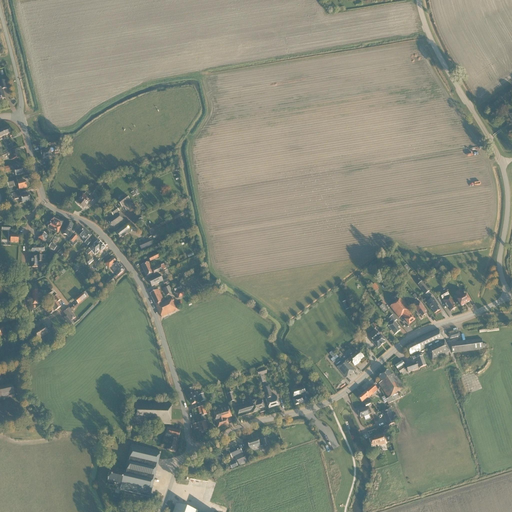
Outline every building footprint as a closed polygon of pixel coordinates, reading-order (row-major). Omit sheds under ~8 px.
[(5,136),(9,134),(10,137),(12,136),(11,133),(9,128),(3,131),(5,136)] [(57,146),(56,144),(49,146),(50,149),(52,148),(52,149),(50,150),(50,149),(41,151),(42,153),(41,153),(42,160),(46,159),(52,158),(51,153),(54,152),(55,154),(59,153),(58,150),(61,150),(60,145),(57,146)] [(11,153),(10,151),(0,155),(0,158),(0,159),(3,158),(2,157),(8,154),(11,153)] [(19,158),(17,151),(11,153),(8,154),(8,156),(10,155),(11,160),(19,158)] [(18,169),(18,167),(13,168),(16,176),(23,174),(22,168),(18,169)] [(17,181),(16,179),(7,181),(9,188),(14,187),(14,184),(17,183),(19,190),(27,188),(25,181),(22,182),(21,180),(17,181)] [(85,192),(86,193),(89,196),(95,191),(91,188),(91,187),(90,187),(85,192)] [(25,195),(25,193),(20,195),(14,197),(14,200),(18,199),(18,198),(21,197),(22,203),(30,201),(28,195),(25,195)] [(83,195),(76,202),(78,204),(84,209),(90,202),(91,202),(94,200),(89,196),(86,193),(84,195),(83,195)] [(117,201),(122,208),(130,202),(125,195),(117,201)] [(112,227),(113,225),(114,227),(123,220),(119,214),(120,213),(116,208),(110,213),(113,216),(114,216),(115,217),(110,221),(108,222),(112,227)] [(48,229),(57,234),(64,222),(54,216),(48,229)] [(121,236),(122,237),(132,230),(133,231),(135,229),(134,227),(130,222),(116,233),(117,234),(120,237),(121,236)] [(65,230),(63,235),(67,236),(67,237),(68,238),(70,239),(73,234),(70,232),(73,225),(67,223),(65,230)] [(85,243),(88,246),(91,243),(88,240),(91,236),(83,228),(78,235),(86,242),(85,243)] [(41,232),(38,238),(38,239),(43,241),(44,241),(44,239),(45,238),(47,235),(41,232)] [(10,243),(18,243),(19,236),(15,236),(15,234),(11,234),(10,243)] [(73,247),(77,242),(76,240),(78,238),(74,235),(69,240),(70,241),(68,243),(73,247)] [(149,240),(139,245),(141,250),(152,245),(149,240)] [(99,241),(86,252),(88,255),(91,252),(95,256),(100,252),(105,248),(99,241)] [(32,268),(38,268),(38,262),(42,262),(42,260),(45,260),(44,256),(42,256),(31,256),(32,268)] [(116,263),(112,258),(105,264),(109,269),(111,268),(117,276),(124,271),(118,262),(116,263)] [(148,263),(147,263),(141,266),(147,277),(152,274),(154,276),(164,272),(163,271),(166,269),(164,265),(161,266),(152,270),(149,263),(148,263)] [(149,281),(152,287),(162,282),(163,285),(169,282),(167,279),(163,281),(160,275),(157,276),(157,277),(149,281)] [(105,282),(109,287),(114,282),(111,278),(105,282)] [(418,285),(425,295),(429,292),(421,282),(418,285)] [(169,286),(163,289),(166,296),(171,294),(170,291),(171,291),(169,286)] [(38,294),(37,290),(32,291),(32,296),(31,296),(32,305),(40,304),(39,294),(38,294)] [(164,301),(158,290),(150,294),(155,306),(161,318),(178,310),(174,301),(174,302),(172,298),(162,303),(161,302),(164,301)] [(463,296),(459,290),(456,293),(459,298),(457,299),(461,307),(469,302),(465,294),(463,296)] [(82,294),(75,300),(78,304),(86,298),(82,294)] [(50,315),(61,307),(57,303),(61,300),(56,295),(53,297),(56,301),(46,308),(50,315)] [(454,304),(449,295),(445,298),(446,299),(443,301),(447,308),(448,307),(450,311),(456,308),(453,304),(454,304)] [(430,310),(431,309),(434,314),(439,311),(437,307),(438,306),(433,299),(430,300),(429,298),(428,298),(423,301),(425,304),(427,303),(430,310)] [(396,302),(389,307),(398,319),(402,316),(405,320),(409,325),(414,320),(411,316),(411,315),(408,311),(409,310),(400,299),(396,302)] [(389,311),(381,302),(377,305),(379,307),(385,314),(389,311)] [(425,312),(420,302),(413,306),(419,316),(420,315),(422,317),(426,315),(424,312),(425,312)] [(72,312),(69,308),(63,312),(66,316),(64,318),(71,327),(74,324),(72,321),(75,318),(71,313),(72,312)] [(396,320),(392,316),(389,318),(391,321),(387,324),(389,327),(388,327),(391,331),(390,331),(393,336),(400,331),(398,328),(399,328),(394,322),(397,320),(396,320)] [(16,318),(16,323),(16,327),(24,326),(24,322),(22,322),(21,317),(16,318)] [(47,332),(44,326),(33,333),(38,340),(48,333),(51,332),(53,336),(56,334),(53,328),(50,330),(47,332)] [(449,352),(438,330),(414,341),(415,343),(406,348),(410,355),(419,351),(419,352),(420,352),(421,353),(427,350),(432,361),(449,352)] [(379,336),(376,332),(369,337),(373,341),(372,342),(377,349),(386,342),(380,335),(379,336)] [(483,349),(481,339),(451,343),(452,353),(483,349)] [(346,378),(355,371),(349,364),(351,362),(354,367),(358,363),(363,358),(357,351),(356,351),(354,353),(354,354),(348,359),(346,361),(346,360),(343,362),(340,358),(338,359),(340,362),(337,364),(338,366),(337,368),(346,378)] [(422,357),(416,359),(419,369),(426,366),(422,357)] [(404,365),(402,361),(395,366),(399,372),(405,368),(405,369),(406,369),(408,373),(418,369),(416,363),(406,366),(405,365),(404,365)] [(391,376),(388,371),(379,377),(382,382),(379,384),(388,398),(386,400),(387,402),(386,403),(388,404),(401,398),(398,395),(401,393),(399,391),(404,388),(396,377),(395,378),(393,375),(391,376)] [(305,393),(302,385),(289,389),(294,406),(295,406),(296,406),(298,405),(304,403),(302,397),(301,397),(300,395),(305,393)] [(377,390),(373,385),(358,398),(362,403),(367,398),(368,399),(377,390)] [(0,399),(15,397),(13,386),(0,388),(0,399)] [(272,398),(268,386),(262,387),(266,400),(265,400),(268,409),(279,406),(276,397),(272,398)] [(229,392),(228,388),(226,389),(228,394),(227,395),(230,403),(235,401),(232,393),(231,391),(229,392)] [(198,396),(197,393),(193,394),(188,396),(192,405),(197,403),(197,404),(199,403),(200,406),(206,405),(203,394),(198,396)] [(264,408),(261,399),(250,403),(250,405),(249,405),(248,403),(235,407),(236,411),(239,418),(253,413),(259,411),(260,413),(265,412),(264,408)] [(132,424),(171,425),(172,404),(132,403),(132,424)] [(360,419),(371,414),(368,407),(372,406),(370,403),(364,405),(366,408),(357,411),(360,419)] [(207,415),(206,411),(205,406),(201,407),(199,408),(201,414),(202,416),(207,415)] [(227,420),(231,418),(228,407),(213,412),(218,428),(229,425),(227,420)] [(383,411),(389,426),(395,423),(389,409),(383,411)] [(208,429),(206,421),(197,424),(193,425),(194,430),(198,429),(199,432),(201,431),(202,433),(206,432),(206,430),(208,429)] [(175,452),(176,448),(178,440),(180,432),(167,428),(165,437),(170,438),(167,450),(175,452)] [(387,444),(383,434),(374,436),(375,438),(369,439),(372,447),(377,445),(378,447),(387,444)] [(261,441),(262,441),(258,442),(258,439),(251,442),(251,441),(248,442),(247,443),(249,450),(263,445),(264,450),(269,449),(266,439),(261,441)] [(121,485),(121,488),(150,495),(161,452),(131,445),(124,472),(121,485)] [(242,453),(240,448),(239,446),(236,448),(229,452),(232,458),(235,457),(237,461),(245,458),(248,456),(246,452),(242,453)] [(110,469),(107,482),(109,482),(109,485),(113,486),(114,483),(121,485),(124,472),(122,471),(110,469)]
